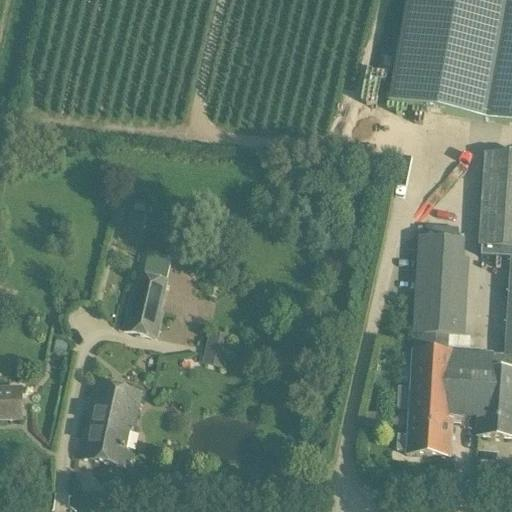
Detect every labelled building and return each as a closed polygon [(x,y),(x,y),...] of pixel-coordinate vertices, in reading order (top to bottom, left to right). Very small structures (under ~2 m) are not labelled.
[(511,0),(407,0),(389,108),(511,128),(511,0)] [(511,158),(485,157),(478,260),(511,261),(511,158)] [(464,244),(420,242),(410,391),(398,390),(397,412),(409,413),(407,438),(397,438),(396,454),(406,454),(406,458),(450,461),(453,420),(457,357),(464,244)] [(160,317),(168,285),(137,277),(123,334),(157,343),(164,318),(160,317)] [(228,339),(212,335),(207,360),(223,364),(228,339)] [(492,359),(457,357),(453,420),(478,421),(477,439),(511,441),(511,374),(492,373),(492,359)] [(141,396),(93,386),(85,422),(93,423),(90,437),(83,436),(77,462),(126,472),(129,454),(122,452),(126,434),(133,435),(141,396)] [(0,422),(23,422),(21,391),(0,392),(0,422)]
